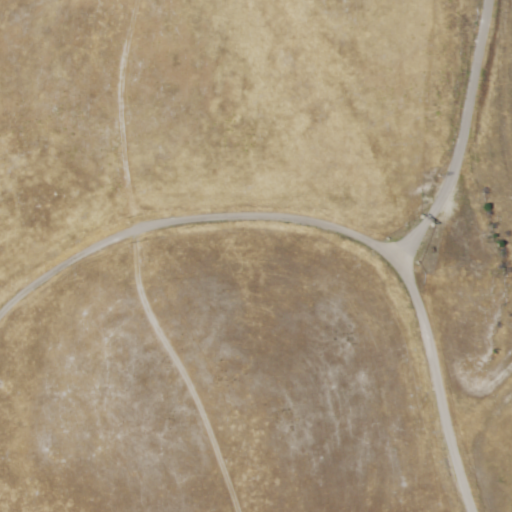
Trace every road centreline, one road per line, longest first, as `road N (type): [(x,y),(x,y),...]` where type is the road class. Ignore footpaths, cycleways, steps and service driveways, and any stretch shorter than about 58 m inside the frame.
road 1 (residential): [(0,324),(57,271),(136,231),(177,222),(317,224),(388,258),(412,289),(478,511)]
road 2 (residential): [(442,392),(511,63)]
